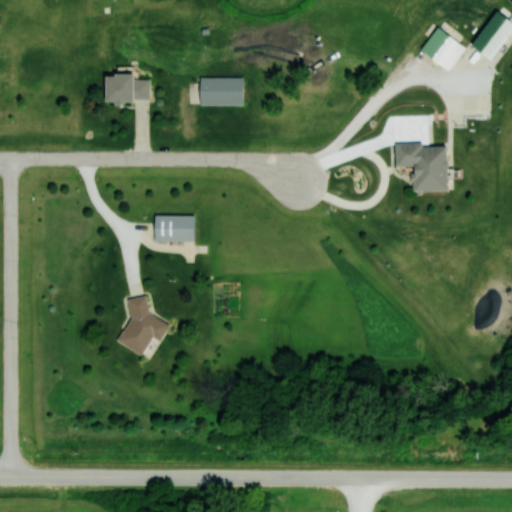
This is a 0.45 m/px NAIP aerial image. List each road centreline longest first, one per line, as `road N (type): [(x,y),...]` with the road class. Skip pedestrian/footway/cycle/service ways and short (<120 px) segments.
road 1 (tertiary): [(511,476),(162,476)]
road 2 (residential): [(9,159),(9,475)]
road 3 (residential): [(9,159),(242,160),(302,181)]
road 4 (tertiary): [(162,476),(0,474)]
